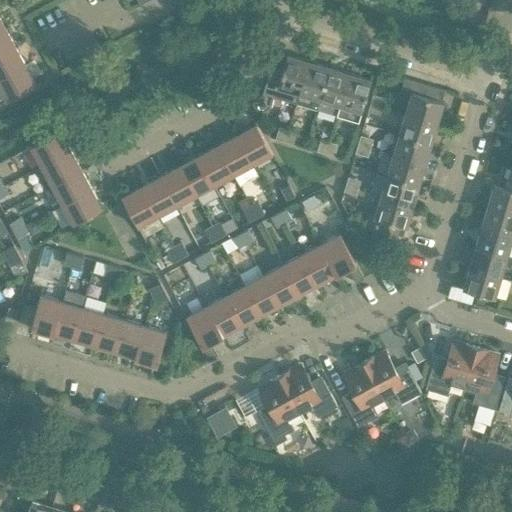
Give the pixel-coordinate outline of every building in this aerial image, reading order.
[(0,53),(15,46),(4,27),(0,28),(0,53)] [(0,77),(25,65),(15,46),(0,53),(0,77)] [(295,104),(308,61),(287,55),(282,70),(270,67),(263,94),(295,104)] [(329,67),(308,61),(295,104),(316,110),(329,67)] [(25,65),(0,77),(0,89),(6,100),(35,84),(25,65)] [(329,67),(316,110),(337,116),(349,73),(329,67)] [(349,73),(337,116),(358,122),(361,111),(371,80),(349,73)] [(405,113),(437,123),(443,101),(441,101),(444,89),(404,77),(401,89),(411,92),(405,113)] [(370,103),(382,106),(385,98),(373,94),(370,103)] [(382,106),(370,103),(367,111),(380,115),(382,106)] [(399,134),(430,143),(437,123),(405,113),(399,134)] [(236,134),(252,164),(272,153),(256,124),(236,134)] [(284,141),(287,129),(279,127),(275,139),(284,141)] [(287,129),(284,141),(292,144),(296,132),(287,129)] [(41,166),(71,150),(60,130),(30,146),(41,166)] [(217,145),(233,174),(252,164),(236,134),(217,145)] [(430,143),(399,134),(393,155),(424,164),(430,143)] [(358,144),(370,148),(373,139),(360,135),(358,144)] [(325,154),(329,142),(320,139),(316,151),(325,154)] [(329,142),(325,154),(334,157),(338,144),(329,142)] [(370,148),(358,144),(355,153),(367,156),(370,148)] [(198,155),(214,185),(233,174),(217,145),(198,155)] [(51,185),(81,169),(71,150),(41,166),(51,185)] [(179,165),(195,195),(214,185),(198,155),(179,165)] [(386,175),(418,185),(424,164),(393,155),(386,175)] [(160,176),(176,205),(195,195),(179,165),(160,176)] [(62,204),(91,188),(81,169),(51,185),(62,204)] [(380,196),(412,205),(418,185),(386,175),(380,196)] [(141,186),(157,215),(176,205),(160,176),(141,186)] [(345,185),(358,189),(360,180),(348,177),(345,185)] [(487,205),(511,212),(511,189),(505,188),(505,187),(493,183),(487,205)] [(287,200),(295,196),(289,185),(281,189),(287,200)] [(358,189),(345,185),(343,194),(355,198),(358,189)] [(157,215),(141,186),(121,197),(137,226),(157,215)] [(91,188),(62,204),(72,224),(102,208),(91,188)] [(311,196),(302,201),(306,209),(316,204),(311,196)] [(380,196),(374,216),(368,214),(364,227),(395,236),(399,225),(406,227),(412,205),(380,196)] [(250,204),(257,216),(263,213),(256,201),(250,204)] [(250,204),(241,209),(248,221),(257,216),(250,204)] [(511,212),(487,205),(481,226),(511,234),(511,212)] [(278,212),(284,223),(291,219),(285,208),(278,212)] [(284,223),(278,212),(270,216),(276,227),(284,223)] [(13,230),(24,224),(20,216),(9,222),(13,230)] [(35,218),(24,224),(28,232),(30,235),(41,229),(35,218)] [(211,226),(217,238),(225,234),(218,222),(211,226)] [(24,224),(13,230),(17,238),(28,232),(24,224)] [(217,238),(211,226),(203,230),(210,242),(217,238)] [(475,246),(506,256),(511,236),(511,234),(481,226),(475,246)] [(239,233),(245,244),(253,240),(247,228),(239,233)] [(245,244),(239,233),(232,237),(238,248),(245,244)] [(320,244),(336,273),(355,263),(340,233),(320,244)] [(174,247),(180,258),(188,254),(182,242),(174,247)] [(336,273),(320,244),(301,254),(317,284),(336,273)] [(13,245),(2,251),(6,259),(18,252),(13,245)] [(469,267),(500,276),(506,256),(475,246),(469,267)] [(180,258),(174,247),(166,251),(172,262),(180,258)] [(202,253),(208,264),(216,260),(209,249),(202,253)] [(71,266),(75,254),(67,251),(63,264),(71,266)] [(18,252),(6,259),(10,266),(22,260),(18,252)] [(208,264),(202,253),(194,257),(200,268),(208,264)] [(75,254),(71,266),(80,269),(83,256),(75,254)] [(317,284),(301,254),(282,264),(298,294),(317,284)] [(113,278),(116,266),(108,264),(104,276),(113,278)] [(298,294),(282,264),(263,275),(279,304),(298,294)] [(116,266),(113,278),(121,281),(125,269),(116,266)] [(355,282),(364,278),(358,267),(349,271),(355,282)] [(494,298),(500,276),(469,267),(462,288),(494,298)] [(279,304),(263,275),(244,285),(260,315),(279,304)] [(160,282),(149,288),(153,296),(164,290),(160,282)] [(260,315),(244,285),(225,295),(241,325),(260,315)] [(164,290),(153,296),(157,304),(168,298),(164,290)] [(52,332),(61,300),(40,294),(30,326),(52,332)] [(241,325),(225,295),(206,306),(222,335),(241,325)] [(61,300),(52,332),(73,339),(82,306),(61,300)] [(13,321),(17,309),(8,306),(4,318),(13,321)] [(82,306),(73,339),(93,345),(103,313),(82,306)] [(222,335),(206,306),(186,316),(202,346),(222,335)] [(103,313),(93,345),(114,351),(124,319),(103,313)] [(124,319),(114,351),(135,357),(144,325),(124,319)] [(144,325),(135,357),(156,363),(166,331),(144,325)] [(463,386),(475,346),(452,339),(445,363),(434,360),(425,388),(447,395),(451,382),(463,386)] [(210,361),(218,356),(212,346),(204,350),(210,361)] [(475,346),(463,386),(476,390),(472,402),(494,409),(503,380),(491,377),(498,353),(475,346)] [(420,347),(411,352),(417,362),(426,357),(420,347)] [(363,361),(383,397),(394,391),(400,403),(421,392),(407,365),(396,371),(384,349),(363,361)] [(383,397),(363,361),(342,372),(354,394),(343,400),(357,426),(378,415),(372,403),(383,397)] [(279,375),(299,411),(310,405),(316,417),(337,405),(323,379),(312,385),(300,363),(279,375)] [(299,411),(279,375),(258,386),(270,408),(259,414),(273,440),(294,429),(288,417),(299,411)] [(511,414),(511,382),(507,381),(498,410),(511,414)] [(226,406),(207,417),(217,436),(236,425),(226,406)] [(348,420),(339,424),(346,437),(355,433),(348,420)] [(412,429),(403,434),(408,443),(417,438),(412,429)] [(309,444),(308,448),(311,453),(319,449),(315,441),(309,444)] [(0,460),(14,465),(17,457),(1,452),(0,454),(0,460)] [(0,479),(9,482),(11,474),(0,470),(0,479)] [(35,482),(57,488),(60,479),(38,473),(35,482)] [(80,485),(60,479),(57,488),(77,494),(80,485)] [(77,494),(98,501),(101,491),(80,485),(77,494)] [(123,498),(101,491),(98,501),(120,507),(123,498)] [(26,511),(49,511),(51,509),(29,502),(26,511)]
